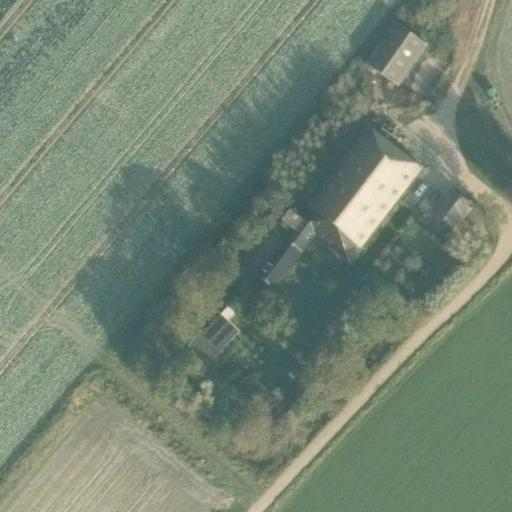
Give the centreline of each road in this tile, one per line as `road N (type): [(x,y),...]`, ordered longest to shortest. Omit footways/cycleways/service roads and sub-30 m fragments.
road 1 (unclassified): [(258,511),(503,251),(511,230)]
road 2 (track): [(491,0),(434,149)]
